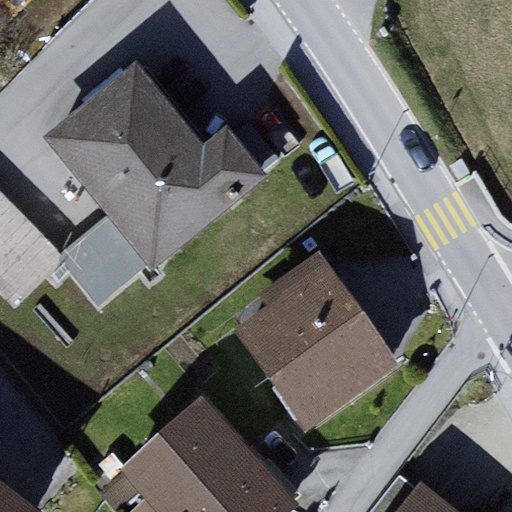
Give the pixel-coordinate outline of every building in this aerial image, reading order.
[(18,0),(0,0),(0,7),(5,13),(18,0)] [(40,149),(137,271),(248,182),(207,130),(177,154),(122,85),(40,149)] [(0,210),(0,291),(5,297),(46,255),(0,210)] [(382,362),(321,273),(231,334),(293,423),(382,362)] [(145,511),(264,511),(181,416),(113,475),(145,511)] [(0,511),(28,511),(0,493),(0,511)]
